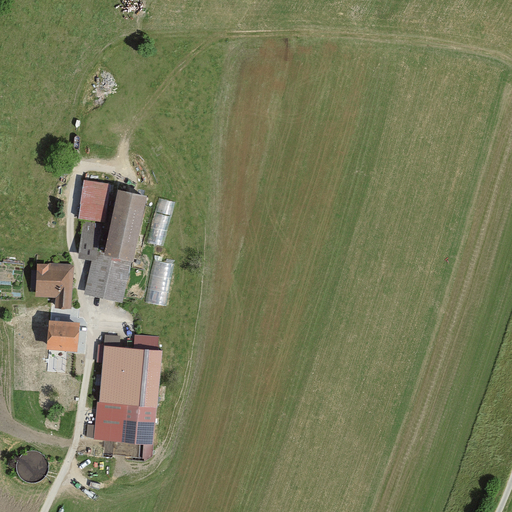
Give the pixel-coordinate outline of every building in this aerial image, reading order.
[(109,181),(85,177),(79,216),(103,220),(109,181)] [(146,196),(119,191),(107,247),(135,252),(146,196)] [(166,244),(175,200),(159,196),(149,241),(166,244)] [(133,264),(96,258),(89,297),(126,304),(133,264)] [(167,304),(174,261),(154,258),(148,301),(167,304)] [(69,268),(33,265),(30,297),(66,300),(69,268)] [(79,322),(43,320),(42,348),(78,350),(79,322)] [(165,353),(104,346),(94,439),(155,445),(165,353)]
